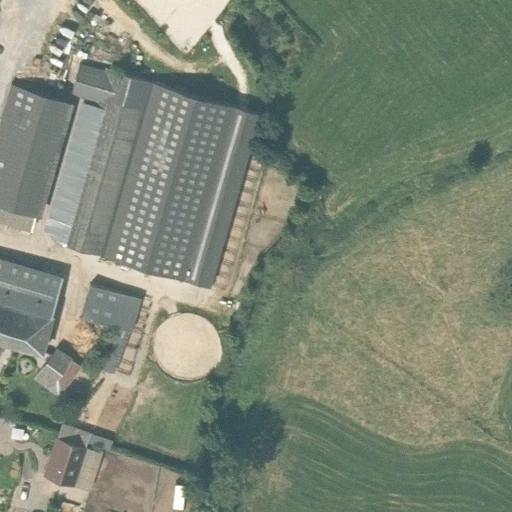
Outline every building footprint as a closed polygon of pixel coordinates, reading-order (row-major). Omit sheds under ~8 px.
[(71,92),(97,99),(57,241),(210,285),(259,112),(106,68),(105,72),(79,65),(71,92)] [(0,202),(42,213),(72,99),(15,84),(0,142),(0,202)] [(0,356),(5,343),(44,353),(54,312),(53,312),(64,274),(0,256),(0,356)] [(131,331),(141,298),(90,282),(81,317),(131,331)] [(59,395),(81,365),(57,345),(34,377),(59,395)] [(89,446),(55,436),(41,474),(74,485),(89,446)]
